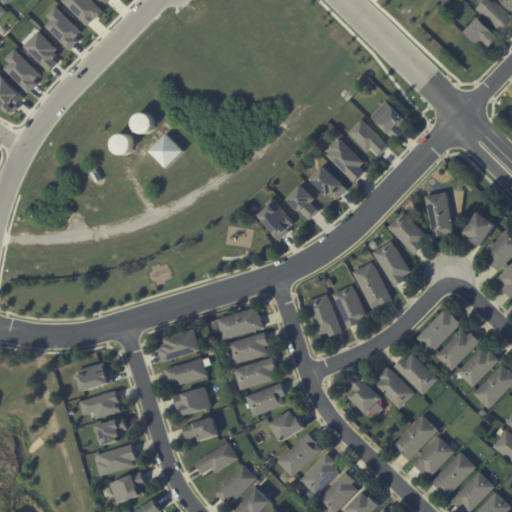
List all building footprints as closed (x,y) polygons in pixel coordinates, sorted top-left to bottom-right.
[(94,17),(86,25),(61,0),(92,0),(103,11),(95,18),(94,17)] [(490,0),(493,3),(495,1),(511,17),(511,25),(511,26),(503,35),(476,9),(480,5),(477,2),(479,0),(490,0)] [(511,13),(500,2),(501,0),(511,0),(511,13)] [(57,7),(83,33),(77,38),(81,42),(72,52),(46,26),(52,21),(48,17),(57,7)] [(498,38),(499,39),(490,48),(485,44),(481,48),(465,33),(478,19),(498,38)] [(40,32),(25,47),(51,73),(61,62),(58,58),(61,56),(57,52),(59,50),(40,32)] [(16,50),(42,75),(36,81),(40,85),(31,94),(6,69),(11,64),(7,60),(16,50)] [(20,107),(12,115),(0,102),(0,72),(1,72),(22,93),(25,97),(18,104),(20,107)] [(403,124),(402,126),(406,130),(395,140),(372,115),(388,100),(407,121),(403,124)] [(131,125),(132,129),(135,133),(139,135),(143,136),(147,135),(151,132),(153,129),(154,124),(153,120),(150,116),(147,114),(142,113),(138,114),(134,117),(132,120),(131,125)] [(362,120),(389,147),(379,157),(371,149),(367,153),(348,133),(362,120)] [(111,146),(112,150),(115,154),(118,156),(123,157),(127,156),(131,153),(133,150),(134,145),(133,141),(130,137),(126,135),(122,134),(118,135),(114,138),(112,142),(111,146)] [(151,151),(168,134),(185,151),(168,168),(151,151)] [(365,172),(354,183),(327,156),(332,150),(330,148),(340,138),(364,163),(360,167),(365,172)] [(336,178),(348,190),(340,198),(336,194),(331,199),(312,180),(311,178),(324,166),(336,178)] [(93,173),(97,170),(102,179),(98,182),(93,173)] [(299,183),(314,197),(310,202),(318,209),(308,219),(286,197),(299,183)] [(270,189),(267,193),(262,189),(266,185),(270,189)] [(454,233),(445,235),(446,236),(434,238),(426,197),(446,193),(454,233)] [(288,226),(287,227),(289,230),(278,239),(257,213),(269,204),(266,201),(273,195),(294,221),(288,226)] [(423,241),(421,243),(424,245),(415,254),(389,227),(404,212),(428,236),(423,241)] [(479,213),(496,225),(481,248),(471,240),(464,235),(478,213),(479,213)] [(511,232),(511,258),(498,272),(489,263),(492,260),(486,254),(509,230),(511,232)] [(406,276),(404,277),(407,281),(396,288),(374,253),(392,241),(412,272),(406,276)] [(392,300),(381,306),(380,305),(373,309),(354,273),(373,263),(392,300)] [(510,298),(501,289),(504,286),(498,279),(511,265),(511,296),(510,298)] [(331,280),(334,285),(328,288),(326,282),(331,280)] [(361,320),(359,320),(361,324),(349,329),(334,295),(353,286),(367,317),(361,320)] [(342,332),(330,337),(329,332),(321,336),(308,302),(328,294),(342,332)] [(256,307),(259,315),(260,315),(264,327),(224,339),(217,318),(256,307)] [(446,311),(452,316),(453,315),(462,325),(433,354),(417,339),(446,310),(446,311)] [(163,361),(159,349),(162,348),(161,345),(165,344),(163,338),(194,329),(200,350),(163,361)] [(266,331),(270,342),(266,343),(269,352),(237,362),(230,341),(266,330),(266,331)] [(467,336),(468,337),(471,334),(481,343),(452,372),(437,356),(462,331),(467,336)] [(486,355),(487,355),(490,353),(500,362),(473,389),(458,373),(481,350),(486,355)] [(273,356),(277,368),(272,369),(275,378),(241,388),(235,367),(273,355),(273,356)] [(423,396),(394,368),(404,358),(407,361),(413,355),(439,381),(423,396)] [(180,382),(180,380),(170,383),(165,369),(203,357),(208,375),(181,383),(180,382)] [(108,366),(108,368),(111,368),(114,379),(81,390),(76,375),(78,374),(77,368),(103,360),(103,361),(106,360),(108,366)] [(503,367),(508,372),(509,371),(511,373),(511,387),(489,411),(474,395),(502,365),(503,367)] [(381,375),(389,367),(415,394),(400,409),(377,385),(382,380),(379,376),(381,375)] [(356,388),(364,380),(383,399),(381,402),(382,403),(371,415),(369,413),(367,414),(350,397),(351,396),(349,395),(356,388)] [(282,382),(287,394),(283,395),(286,403),(255,415),(247,395),(282,381),(282,382)] [(206,388),(212,405),(183,414),(180,406),(177,407),(173,395),(205,385),(206,388)] [(115,390),(121,410),(96,418),(94,410),(84,413),(80,400),(115,389),(115,390)] [(294,416),(295,417),(296,415),(303,426),(281,440),(270,422),(290,409),(294,416)] [(125,417),(128,428),(122,430),(123,434),(116,437),(117,441),(101,445),(95,425),(117,419),(117,418),(125,416),(125,417)] [(214,422),(218,435),(199,440),(197,434),(187,437),(184,425),(212,416),(214,422)] [(439,431),(410,461),(401,452),(402,451),(395,445),(424,416),(439,431)] [(511,462),(494,448),(507,431),(511,434),(511,462)] [(309,433),(317,442),(316,443),(322,449),(292,476),(278,460),(308,432),(309,433)] [(448,446),(456,453),(433,477),(426,470),(423,474),(414,465),(440,438),(448,446)] [(230,444),(239,457),(216,472),(213,466),(203,472),(196,461),(229,441),(230,444)] [(132,444),(136,458),(132,459),(134,465),(100,475),(96,462),(99,461),(97,453),(132,443),(132,444)] [(449,497),(443,491),(442,492),(433,483),(462,453),(478,468),(450,497),(449,497)] [(328,455),(336,463),(333,466),(340,472),(317,496),(301,481),(327,454),(328,455)] [(252,471),(258,477),(238,498),(234,494),(226,502),(216,492),(244,463),(252,471)] [(142,470),(146,481),(141,483),(144,491),(119,501),(111,481),(141,469),(142,470)] [(348,474),(356,482),(353,485),(359,491),(338,511),(329,511),(319,502),(346,473),(348,474)] [(491,483),(496,488),(472,511),(468,511),(464,508),(461,511),(452,502),(480,473),(491,483)] [(262,493),(272,502),(263,511),(235,511),(258,489),(262,493)] [(369,498),(370,499),(372,497),(381,506),(375,511),(348,511),(347,511),(364,493),(369,498)] [(509,504),(511,507),(511,509),(509,511),(478,511),(497,493),(509,504)] [(156,502),(162,511),(137,511),(155,501),(156,502)]
